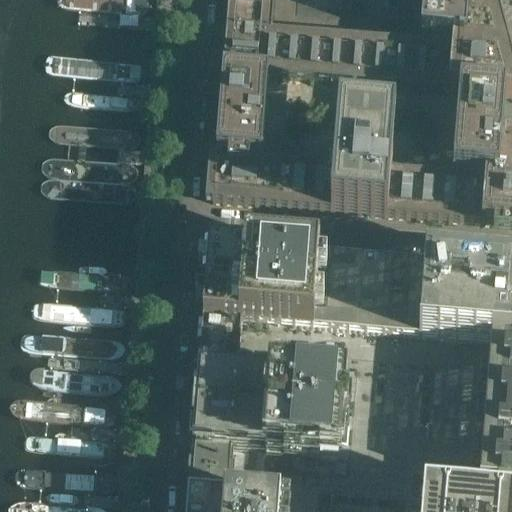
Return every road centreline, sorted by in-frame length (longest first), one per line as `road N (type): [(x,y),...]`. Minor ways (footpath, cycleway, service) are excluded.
road 1 (residential): [(181,231),(511,254)]
road 2 (residential): [(156,511),(181,231)]
road 3 (residential): [(181,231),(200,0)]
